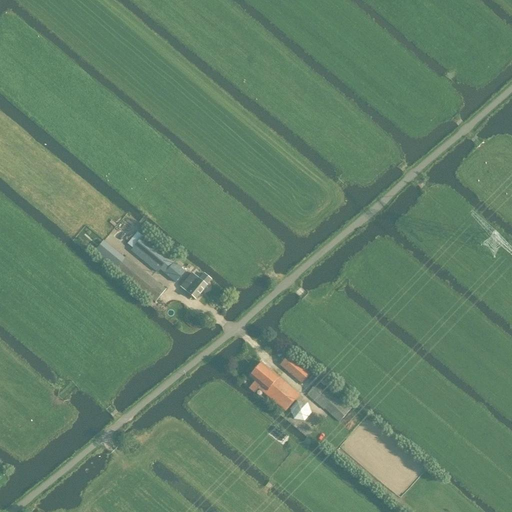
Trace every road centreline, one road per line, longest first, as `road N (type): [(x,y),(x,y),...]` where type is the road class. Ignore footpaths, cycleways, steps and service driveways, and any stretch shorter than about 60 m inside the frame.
road 1 (unclassified): [(14,511),(511,89)]
road 2 (track): [(102,398),(133,433),(223,501)]
